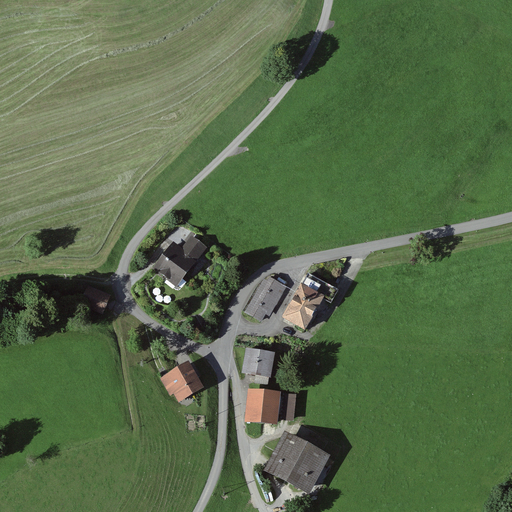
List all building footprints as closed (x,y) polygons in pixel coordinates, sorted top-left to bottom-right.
[(182,253),(172,246),(153,270),(174,287),(201,252),(190,243),(182,253)] [(277,291),(265,284),(248,313),(260,320),(277,291)] [(81,310),(106,317),(113,296),(88,289),(81,310)] [(315,302),(297,292),(282,318),(301,328),(315,302)] [(270,358),(246,354),(243,374),(267,378),(270,358)] [(196,389),(183,368),(166,378),(178,399),(196,389)] [(271,396),(252,394),(249,422),(268,424),(271,396)] [(284,439),(266,473),(303,493),(321,459),(284,439)]
